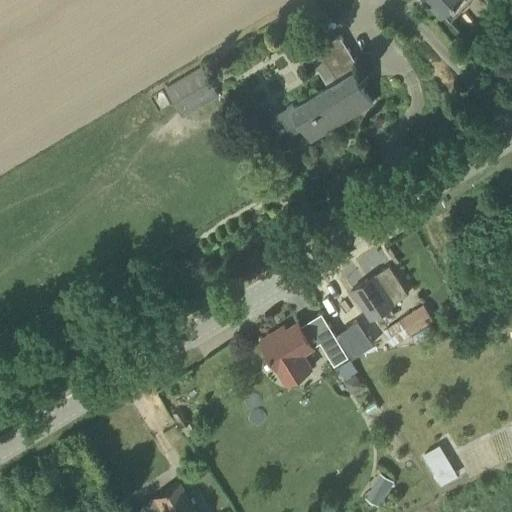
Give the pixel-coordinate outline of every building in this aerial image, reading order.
[(456,0),(427,0),(442,14),(456,0)] [(312,138),(372,101),(355,73),(361,69),(340,36),(320,49),(340,81),(329,87),(294,108),(305,126),(312,138)] [(176,107),(211,86),(199,67),(165,88),(176,107)] [(371,317),(409,293),(390,264),(352,289),(371,317)] [(411,334),(433,320),(423,305),(402,319),(411,334)] [(288,384),(301,376),(299,374),(307,369),(299,355),(314,346),(299,321),(263,343),(288,384)] [(334,364),(348,355),(334,332),(320,341),(334,364)] [(441,443),(423,454),(441,484),(459,473),(441,443)] [(380,471),(374,479),(390,488),(395,480),(380,471)] [(195,511),(179,481),(142,503),(147,511),(158,511),(162,510),(162,511),(195,511)]
